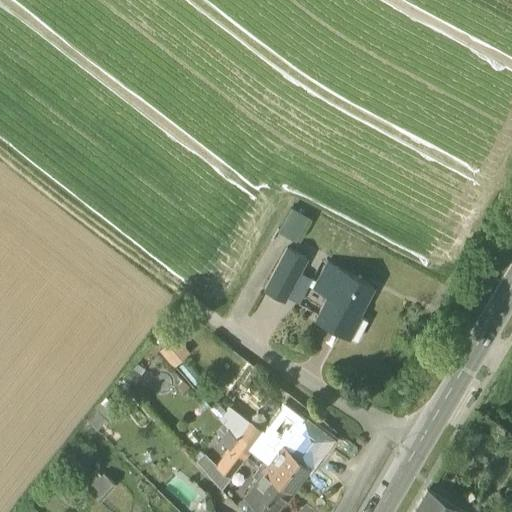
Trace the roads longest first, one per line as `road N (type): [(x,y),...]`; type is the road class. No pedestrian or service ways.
road 1 (unclassified): [(419,444),(331,401),(197,307)]
road 2 (track): [(197,307),(0,153)]
road 3 (secondary): [(419,444),(511,289)]
